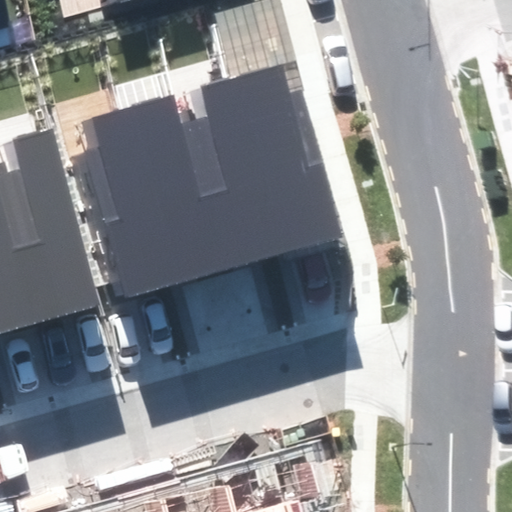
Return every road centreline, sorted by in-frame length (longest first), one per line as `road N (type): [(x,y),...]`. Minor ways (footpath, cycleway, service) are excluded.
road 1 (residential): [(454,342),(0,457)]
road 2 (residential): [(454,342),(437,188),(396,20)]
road 3 (residential): [(451,511),(454,342)]
